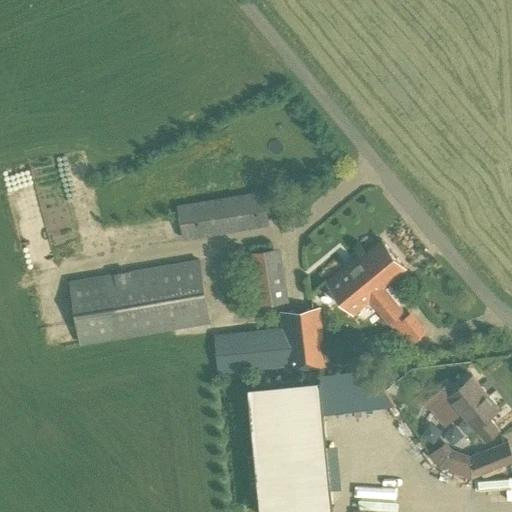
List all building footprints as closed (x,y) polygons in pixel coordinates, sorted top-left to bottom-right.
[(182,239),(270,224),(263,190),(178,205),(182,239)] [(370,299),(369,300),(407,346),(427,330),(411,311),(400,319),(396,314),(403,309),(385,287),(384,288),(382,285),(404,267),(382,239),(360,258),(358,256),(357,256),(370,272),(367,275),(380,291),(370,299)] [(261,302),(287,300),(283,246),(256,248),(261,302)] [(353,313),(369,300),(370,299),(380,291),(367,275),(370,272),(357,256),(327,281),(353,313)] [(80,344),(210,322),(198,259),(69,281),(80,344)] [(322,338),(319,308),(280,312),(282,329),(215,335),(219,370),(285,364),(286,371),(325,368),(324,363),(361,360),(359,335),(322,338)] [(498,408),(472,376),(447,397),(441,389),(426,401),(444,423),(460,410),(466,417),(460,422),(460,426),(464,431),(468,431),(474,426),(485,440),(499,429),(489,416),(498,408)] [(262,511),(336,511),(337,511),(324,381),(251,388),(262,511)] [(511,460),(511,449),(508,439),(471,454),(452,448),(446,440),(429,453),(438,466),(471,478),(511,460)] [(405,509),(405,465),(381,465),(380,497),(368,497),(368,508),(405,509)]
